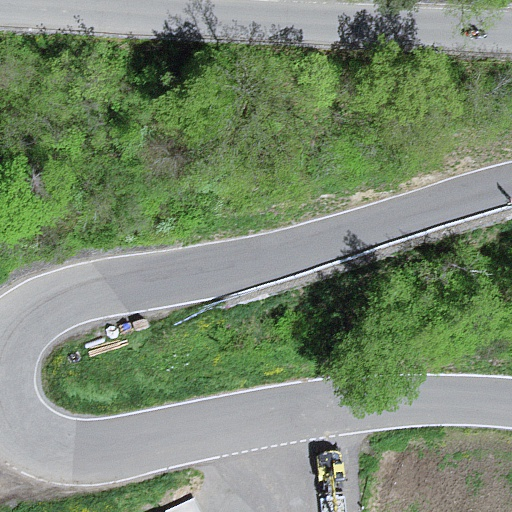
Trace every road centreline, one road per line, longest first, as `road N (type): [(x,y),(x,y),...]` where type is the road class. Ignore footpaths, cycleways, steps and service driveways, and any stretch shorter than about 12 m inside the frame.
road 1 (tertiary): [(511,182),(210,272),(63,299),(25,316),(0,354)]
road 2 (tertiary): [(0,393),(12,419),(36,440),(90,452),(349,405),(511,403)]
road 3 (tertiary): [(0,5),(511,31)]
